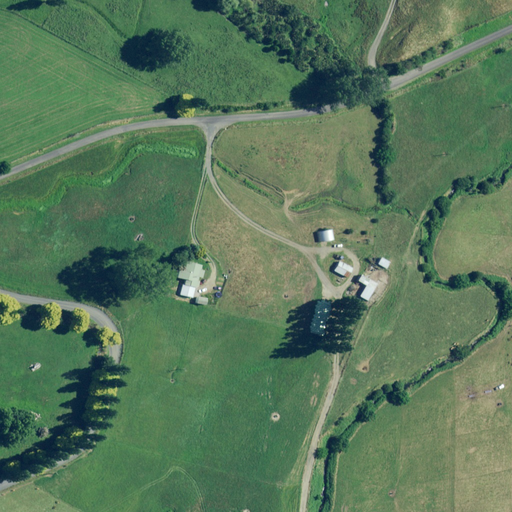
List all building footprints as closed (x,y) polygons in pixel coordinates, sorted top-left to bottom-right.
[(331,240),(329,229),(316,232),(318,242),(331,240)] [(387,262),(379,258),(376,264),(384,268),(387,262)] [(229,268),(184,259),(175,298),(214,309),(229,268)] [(350,268),(337,261),(332,271),(345,278),(350,268)] [(365,300),(375,284),(358,274),(354,281),(364,286),(358,296),(365,300)]
